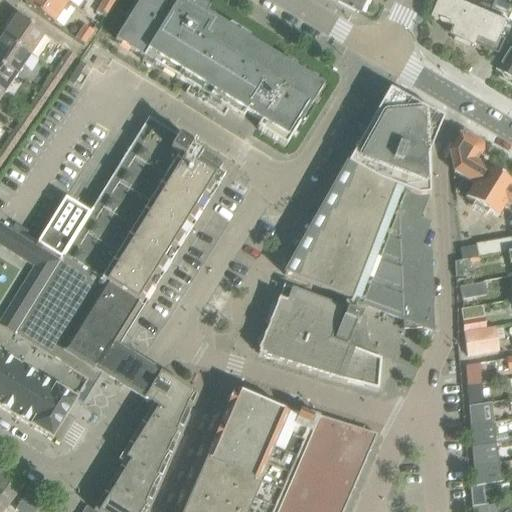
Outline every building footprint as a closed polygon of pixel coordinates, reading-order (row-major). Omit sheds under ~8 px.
[(52,25),(67,4),(61,0),(27,0),(24,6),(52,25)] [(107,15),(113,6),(103,0),(95,13),(105,19),(107,15)] [(309,108),(323,86),(205,14),(208,9),(193,0),(139,0),(114,42),(188,88),(184,94),(223,118),(227,112),(241,120),(245,114),(259,123),(255,129),(285,148),(298,126),(301,128),(312,110),(309,108)] [(332,0),(359,13),(365,0),(332,0)] [(499,39),(505,25),(448,0),(442,0),(434,20),(441,23),(448,26),(445,33),(452,36),(452,37),(455,39),(454,42),(469,49),(470,45),(474,47),(474,46),(498,56),(505,41),(499,39)] [(495,4),(493,9),(511,16),(511,8),(499,3),(495,4)] [(510,26),(511,22),(511,16),(493,9),(490,17),(510,26)] [(17,16),(2,37),(30,56),(44,35),(17,16)] [(83,44),(92,32),(83,26),(75,39),(83,44)] [(23,66),(30,56),(2,37),(0,40),(0,63),(16,75),(16,76),(22,80),(29,70),(23,66)] [(511,45),(505,57),(507,59),(499,71),(504,74),(507,81),(511,80),(511,45)] [(67,50),(53,71),(61,77),(76,56),(67,50)] [(79,62),(66,82),(67,83),(72,86),(74,83),(80,86),(86,77),(80,74),(85,66),(80,63),(79,62)] [(0,63),(0,94),(2,96),(16,76),(16,75),(0,63)] [(53,71),(40,91),(48,96),(61,77),(53,71)] [(40,91),(26,112),(34,117),(48,96),(40,91)] [(426,157),(442,120),(388,92),(282,276),(401,322),(402,330),(420,329),(433,334),(432,304),(421,300),(430,278),(420,274),(429,251),(419,247),(428,223),(417,219),(426,196),(428,196),(426,157)] [(26,112),(12,131),(20,137),(34,117),(26,112)] [(0,408),(51,440),(53,437),(66,415),(70,409),(94,371),(110,344),(221,166),(148,121),(147,120),(127,153),(89,214),(66,200),(64,199),(42,235),(39,239),(14,224),(9,233),(0,227),(0,408)] [(12,131),(0,149),(0,153),(6,157),(20,137),(12,131)] [(462,131),(449,152),(453,172),(472,185),(464,197),(496,218),(502,208),(511,214),(511,240),(474,248),(477,259),(506,254),(511,252),(511,183),(479,163),(481,159),(482,151),(480,145),(477,141),(462,131)] [(467,261),(477,259),(474,248),(461,250),(461,262),(462,262),(463,262),(467,261)] [(461,262),(454,262),(454,278),(468,278),(467,262),(467,261),(463,262),(462,262),(461,262)] [(460,288),(462,299),(473,297),(471,286),(460,288)] [(377,390),(379,362),(329,342),(341,309),(282,287),(275,302),(271,303),(263,322),(266,326),(263,334),(256,341),(256,350),(256,352),(286,362),(287,360),(289,361),(291,360),(294,350),(299,351),(303,341),(299,340),(300,336),(317,344),(315,349),(321,352),(324,355),(323,357),(330,363),(354,372),(350,385),(377,390)] [(376,356),(376,355),(369,347),(365,338),(351,333),(354,324),(357,325),(360,317),(345,311),(334,340),(376,356)] [(461,321),(463,336),(486,332),(485,329),(484,318),(461,321)] [(498,353),(495,330),(495,327),(485,329),(486,332),(463,336),(466,358),(498,353)] [(131,395),(144,401),(157,410),(95,511),(94,511),(147,511),(196,397),(148,367),(110,344),(94,371),(131,395)] [(464,366),(465,387),(480,384),(478,365),(464,366)] [(482,405),(480,384),(465,387),(467,406),(477,405),(482,405)] [(196,481),(182,511),(342,511),(347,500),(348,501),(349,498),(355,482),(356,482),(356,481),(357,480),(357,479),(363,464),(364,464),(365,461),(364,461),(371,445),(372,446),(373,443),(372,443),(375,436),(295,410),(294,411),(241,395),(234,392),(233,392),(232,391),(224,409),(226,410),(205,460),(196,481)] [(467,406),(469,426),(479,424),(477,405),(467,406)] [(469,426),(471,447),(481,446),(479,424),(469,426)] [(483,466),(481,446),(471,447),(473,467),(483,466)] [(483,466),(473,467),(475,485),(475,486),(485,485),(483,466)] [(0,511),(2,511),(23,487),(4,471),(0,475),(0,511)] [(469,489),(471,508),(484,506),(482,486),(469,489)] [(17,511),(46,511),(26,491),(14,510),(17,511)]
